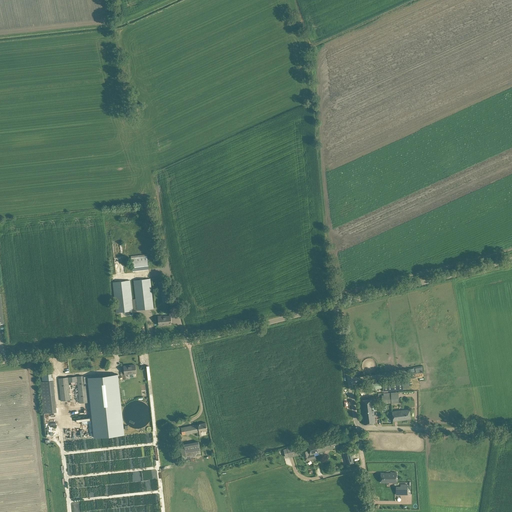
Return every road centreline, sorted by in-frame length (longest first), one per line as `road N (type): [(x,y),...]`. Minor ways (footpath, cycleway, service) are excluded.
road 1 (unclassified): [(0,362),(192,341),(336,304)]
road 2 (unclassified): [(336,304),(511,259)]
road 3 (unclassified): [(511,432),(358,426)]
road 4 (unclassified): [(358,426),(336,304)]
